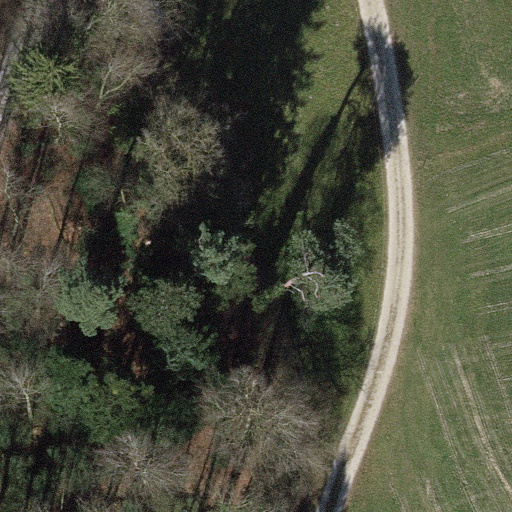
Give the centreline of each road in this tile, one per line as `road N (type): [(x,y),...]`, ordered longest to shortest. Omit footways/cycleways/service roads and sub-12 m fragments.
road 1 (track): [(371,0),(406,238),(391,352),(334,511)]
road 2 (track): [(0,111),(47,0)]
